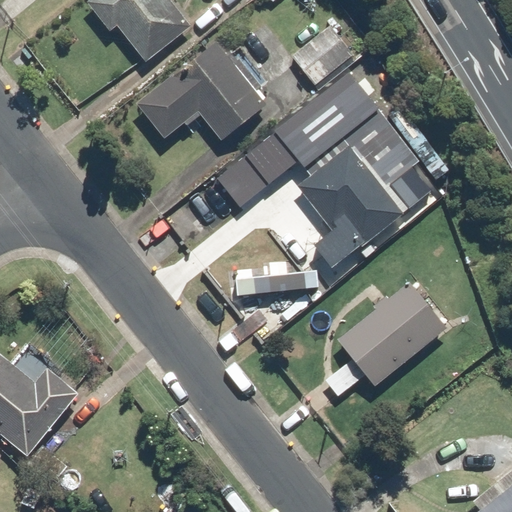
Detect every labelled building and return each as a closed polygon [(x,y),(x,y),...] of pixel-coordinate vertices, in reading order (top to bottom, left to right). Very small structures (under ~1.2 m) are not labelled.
[(196,22),(177,0),(95,0),(90,4),(114,32),(121,25),(151,60),(196,22)] [(339,19),(295,54),(318,84),(363,49),(339,19)] [(271,103),(218,39),(141,103),(169,137),(201,111),(226,141),(271,103)] [(415,164),(423,158),(350,68),(215,176),(242,210),(301,162),(314,178),(300,189),(333,231),(320,241),(340,266),(435,189),(415,164)] [(341,339),(354,355),(327,377),(343,395),(369,373),(377,382),(448,323),(412,280),(341,339)] [(0,430),(31,455),(80,391),(46,365),(36,377),(0,349),(0,430)] [(511,511),(511,471),(479,499),(485,506),(477,511),(511,511)]
